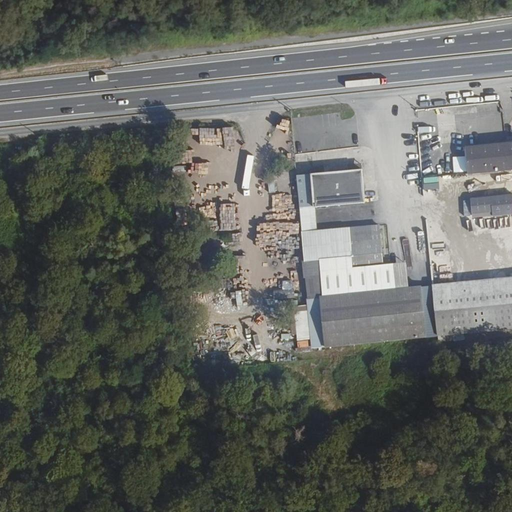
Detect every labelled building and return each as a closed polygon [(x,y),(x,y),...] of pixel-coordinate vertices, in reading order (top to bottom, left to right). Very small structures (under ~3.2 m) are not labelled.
[(286,140),(278,141),(280,157),(291,155),(287,122),(276,124),(277,134),(285,133),(286,140)] [(511,141),(466,146),(468,174),(511,169),(511,141)] [(313,197),(314,205),(314,207),(316,206),(365,202),(362,169),(312,174),(313,191),(308,191),(309,197),(313,197)] [(511,193),(471,198),(472,214),(493,212),(493,215),(511,213),(511,193)] [(314,205),(300,207),(313,349),(427,337),(422,285),(409,286),(397,288),(394,263),(384,264),(380,225),(318,231),(316,206),(314,207),(314,205)] [(194,261),(194,278),(223,277),(222,260),(194,261)] [(407,262),(394,263),(397,288),(409,286),(407,262)] [(511,276),(432,284),(437,336),(511,328),(511,276)] [(280,327),(289,326),(301,325),(304,325),(303,312),(278,314),(280,327)] [(311,331),(302,332),(303,338),(298,339),(298,347),(312,346),(311,331)]
